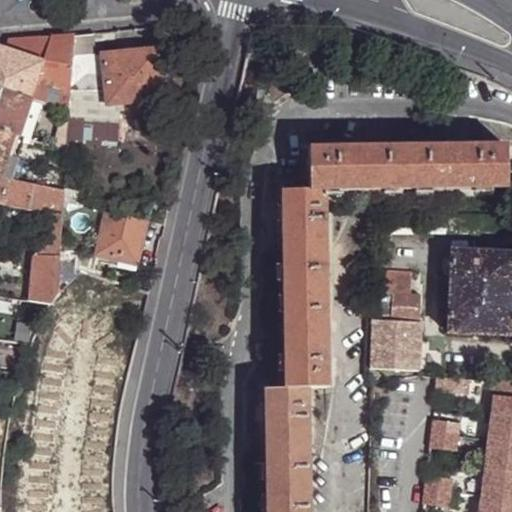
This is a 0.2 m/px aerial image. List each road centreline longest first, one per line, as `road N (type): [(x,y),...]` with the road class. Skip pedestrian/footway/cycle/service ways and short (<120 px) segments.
road 1 (unclassified): [(137,511),(148,408),(222,46)]
road 2 (residential): [(0,18),(185,17),(222,46)]
road 3 (tertiary): [(325,0),(511,64)]
